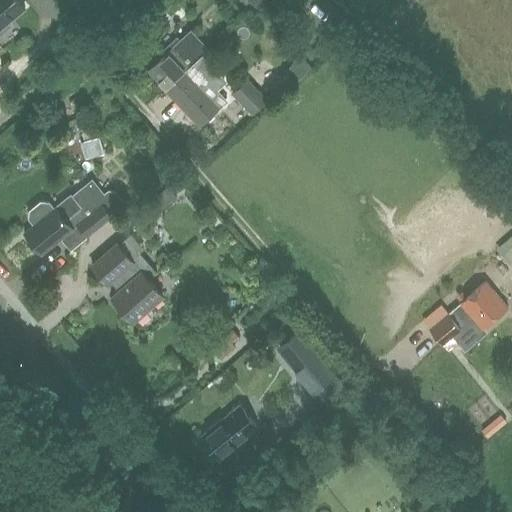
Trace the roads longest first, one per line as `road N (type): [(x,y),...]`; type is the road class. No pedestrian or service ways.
road 1 (secondary): [(159,511),(0,324)]
road 2 (residential): [(0,120),(139,0)]
